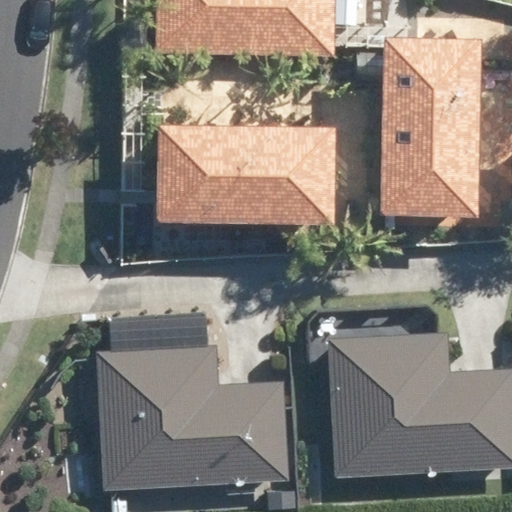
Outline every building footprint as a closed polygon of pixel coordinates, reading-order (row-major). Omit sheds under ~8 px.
[(148,0),(148,47),(325,52),(326,0),(148,0)] [(366,30),(364,208),(461,209),(463,30),(366,30)] [(139,211),(317,216),(320,123),(141,118),(139,211)] [(436,330),(316,335),(323,482),(511,473),(511,467),(508,373),(438,376),(436,330)] [(208,338),(85,345),(94,494),(288,481),(281,380),(211,384),(208,338)]
